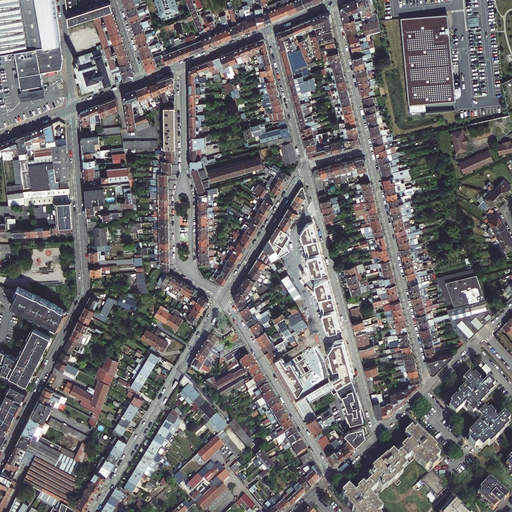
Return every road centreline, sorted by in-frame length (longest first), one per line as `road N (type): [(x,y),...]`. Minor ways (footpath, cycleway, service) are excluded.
road 1 (residential): [(0,460),(83,294),(72,107)]
road 2 (residential): [(305,165),(376,435)]
road 3 (residential): [(224,298),(93,511)]
road 4 (residential): [(428,384),(369,147)]
road 5 (residential): [(224,298),(331,477)]
road 6 (residential): [(305,165),(224,298)]
road 7 (residential): [(369,147),(332,2)]
road 8 (residential): [(269,29),(305,165)]
